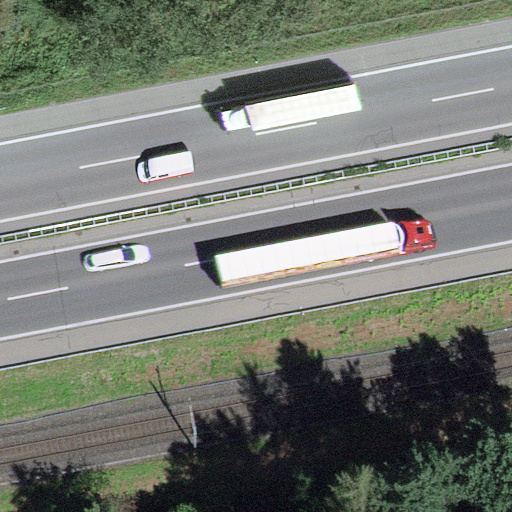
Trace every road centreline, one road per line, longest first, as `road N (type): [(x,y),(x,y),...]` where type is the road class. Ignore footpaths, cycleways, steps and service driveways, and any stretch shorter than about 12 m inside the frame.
road 1 (motorway): [(0,300),(511,203)]
road 2 (motorway): [(511,85),(0,182)]
